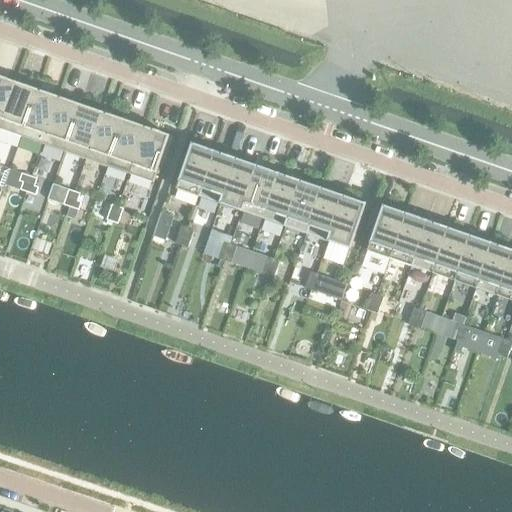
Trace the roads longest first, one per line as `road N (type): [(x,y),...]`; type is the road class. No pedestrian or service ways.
road 1 (residential): [(196,95),(511,205)]
road 2 (unclassified): [(511,171),(208,65)]
road 3 (residential): [(0,29),(196,95)]
road 4 (unclassified): [(208,65),(19,0)]
